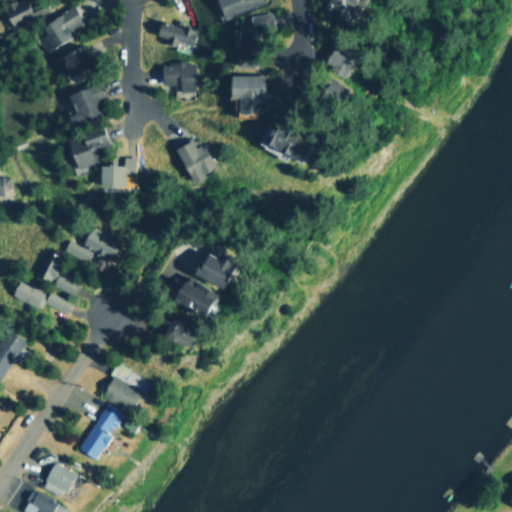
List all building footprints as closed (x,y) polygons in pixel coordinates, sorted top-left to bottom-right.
[(29,16),(22,0),(7,0),(0,3),(0,6),(6,24),(29,16)] [(212,0),(216,14),(260,1),(259,0),(212,0)] [(347,0),(317,0),(314,12),(340,21),(347,0)] [(79,21),(70,4),(37,22),(42,32),(36,35),(44,49),(68,36),(64,29),(79,21)] [(266,29),(266,12),(244,12),(244,26),(228,26),(228,64),(249,64),(249,29),(266,29)] [(151,41),(186,49),(191,27),(157,19),(151,41)] [(314,64),(337,73),(346,52),(324,42),(314,64)] [(55,55),(66,73),(86,62),(75,43),(55,55)] [(192,90),(191,60),(156,62),(157,83),(172,83),(172,91),(192,90)] [(256,73),(222,73),(222,95),(231,96),(231,114),(255,114),(256,73)] [(340,86),(321,76),(310,96),(330,107),(340,86)] [(66,126),(98,116),(93,102),(100,99),(94,81),(63,91),(70,111),(62,114),(66,126)] [(256,144),(293,156),(300,135),(263,123),(256,144)] [(70,167),(96,160),(92,147),(102,144),(97,126),(62,136),(70,167)] [(169,145),(186,180),(200,174),(198,171),(210,165),(199,142),(190,146),(186,138),(169,145)] [(130,174),(131,155),(119,155),(118,163),(94,162),(94,184),(119,184),(119,173),(130,174)] [(117,240),(87,224),(77,244),(107,259),(117,240)] [(59,248),(82,261),(88,250),(65,238),(59,248)] [(70,292),(74,281),(50,272),(57,254),(46,250),(36,277),(47,281),(46,284),(70,292)] [(186,275),(216,285),(224,261),(195,250),(186,275)] [(206,290),(176,275),(165,299),(195,313),(206,290)] [(40,300),(62,312),(67,301),(45,290),(43,293),(14,278),(6,293),(36,308),(40,300)] [(191,328),(163,316),(155,334),(183,346),(191,328)] [(0,372),(20,337),(0,327),(0,372)] [(125,411),(145,380),(116,361),(96,391),(125,411)] [(72,446),(90,458),(121,413),(103,401),(72,446)] [(36,485),(58,495),(69,470),(48,460),(36,485)] [(511,480),(502,498),(511,503),(511,480)] [(17,510),(21,511),(46,511),(51,499),(25,489),(17,510)]
